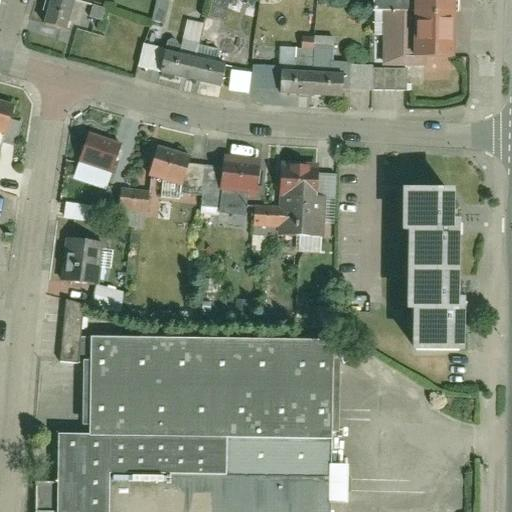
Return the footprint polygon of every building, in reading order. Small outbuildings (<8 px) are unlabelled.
[(45,0),(38,21),(65,29),(74,0),(45,0)] [(159,0),(156,0),(152,22),(162,24),(167,2),(159,0)] [(378,0),(376,54),(452,56),(452,0),(378,0)] [(234,56),(165,40),(158,71),(227,87),(234,56)] [(306,41),(306,59),(265,59),(265,93),(343,93),(343,85),(402,85),(402,64),(331,64),(331,41),(306,41)] [(25,105),(0,97),(0,134),(15,139),(25,105)] [(130,137),(87,124),(77,159),(119,172),(130,137)] [(215,192),(259,194),(261,160),(221,158),(221,163),(192,162),(195,155),(153,145),(152,176),(188,184),(188,181),(215,182),(215,192)] [(274,155),(273,226),(323,227),(323,167),(309,167),(309,155),(274,155)] [(463,349),(463,192),(409,192),(409,349),(463,349)] [(64,205),(63,220),(91,221),(92,206),(64,205)] [(144,227),(144,212),(117,212),(117,227),(144,227)] [(62,229),(62,277),(95,278),(96,229),(62,229)] [(94,307),(119,309),(120,291),(95,289),(94,307)] [(327,511),(329,353),(78,350),(82,314),(62,312),(56,369),(78,371),(77,441),(52,441),(51,492),(32,492),(31,511),(327,511)]
